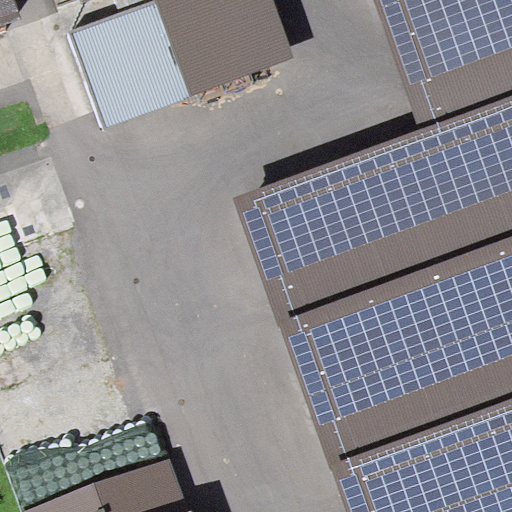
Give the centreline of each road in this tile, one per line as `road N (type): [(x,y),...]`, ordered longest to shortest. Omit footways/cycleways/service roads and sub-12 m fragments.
road 1 (track): [(30,0),(174,397),(265,495),(271,511)]
road 2 (track): [(103,201),(352,94),(319,0)]
